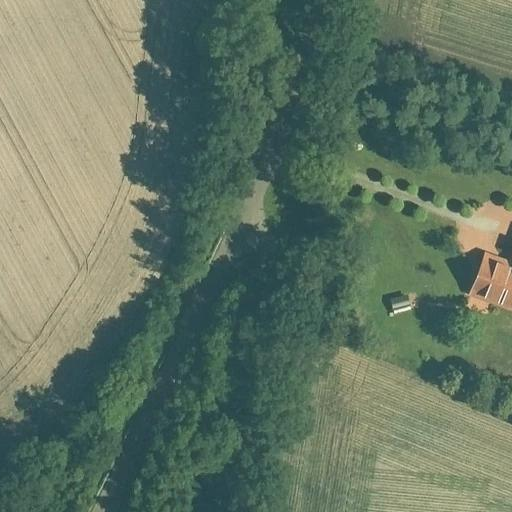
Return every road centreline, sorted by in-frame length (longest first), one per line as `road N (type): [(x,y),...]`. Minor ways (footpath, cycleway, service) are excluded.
road 1 (unclassified): [(94,511),(258,185),(314,0)]
road 2 (unknown): [(207,511),(258,185)]
